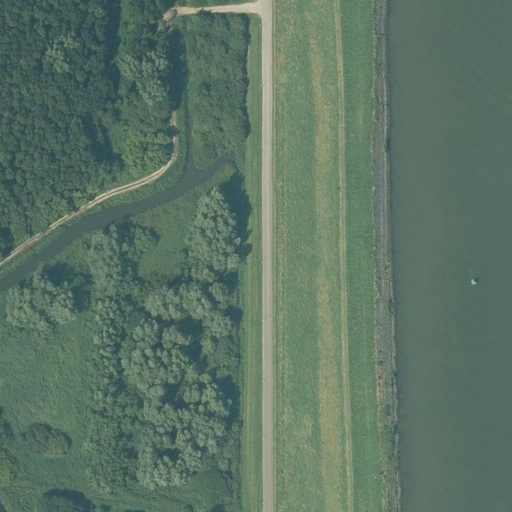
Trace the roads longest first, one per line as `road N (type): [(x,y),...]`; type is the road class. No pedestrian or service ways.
road 1 (unclassified): [(267,511),(266,0)]
road 2 (track): [(173,0),(165,17),(172,155),(164,168),(93,200),(0,264)]
